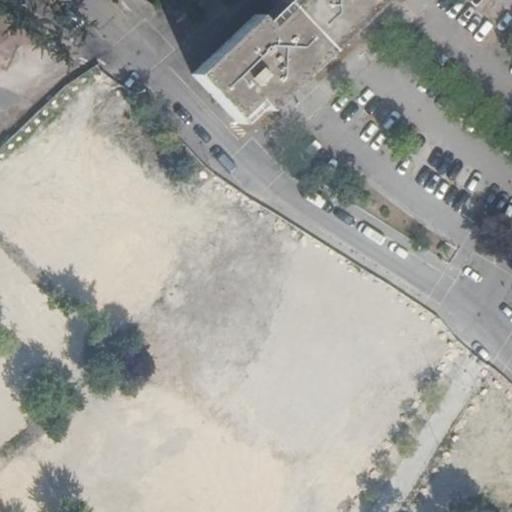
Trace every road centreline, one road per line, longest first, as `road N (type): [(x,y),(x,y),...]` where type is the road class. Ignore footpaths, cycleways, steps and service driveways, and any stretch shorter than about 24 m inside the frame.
road 1 (residential): [(74,0),(299,207),(495,332)]
road 2 (residential): [(495,332),(385,511)]
road 3 (unknown): [(279,511),(142,434)]
